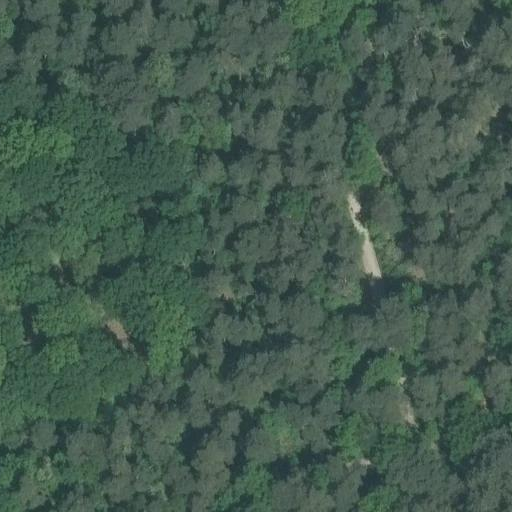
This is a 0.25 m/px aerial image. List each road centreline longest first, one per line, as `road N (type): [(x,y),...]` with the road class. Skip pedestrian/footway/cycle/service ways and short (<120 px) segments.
road 1 (track): [(323,0),(361,237),(419,412),(418,439)]
road 2 (track): [(418,439),(402,455),(297,477),(254,511)]
